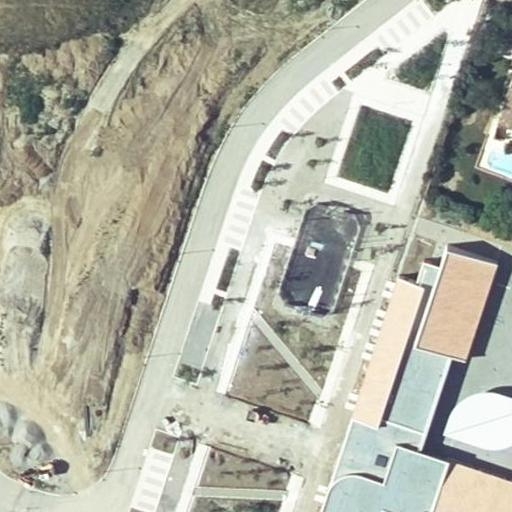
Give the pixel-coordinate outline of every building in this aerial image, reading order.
[(511,125),(511,76),(498,121),(511,125)] [(37,164),(39,133),(9,130),(6,162),(37,164)] [(52,225),(83,229),(87,199),(56,195),(52,225)] [(133,241),(165,244),(167,213),(136,210),(133,241)] [(243,267),(247,240),(217,236),(214,263),(243,267)] [(511,511),(511,478),(420,448),(452,353),(465,358),(498,262),(447,245),(440,265),(424,259),(416,281),(399,275),(346,434),(374,444),(364,472),(345,472),(334,477),(331,481),(320,511),(511,511)] [(85,365),(112,369),(116,340),(89,336),(85,365)] [(175,362),(173,393),(203,395),(204,363),(175,362)] [(267,408),(292,415),(300,386),(274,380),(267,408)] [(56,469),(61,437),(31,433),(26,464),(56,469)] [(209,508),(223,511),(278,511),(292,460),(226,443),(209,508)]
